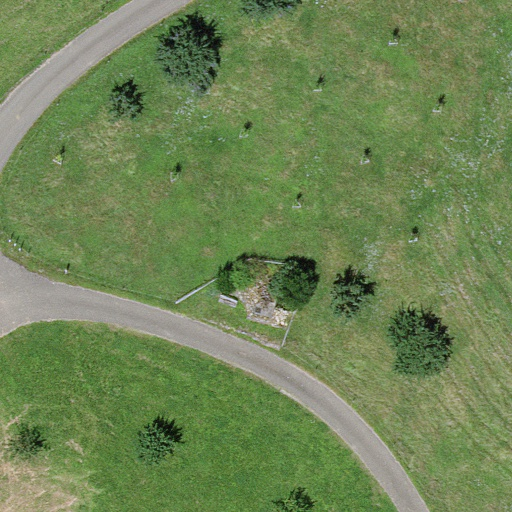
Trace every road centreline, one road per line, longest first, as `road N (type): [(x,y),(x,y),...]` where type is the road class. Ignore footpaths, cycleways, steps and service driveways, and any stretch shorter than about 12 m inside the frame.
road 1 (track): [(0,293),(169,325),(279,373),(356,431),(413,511)]
road 2 (unclassified): [(161,0),(47,82),(0,135)]
